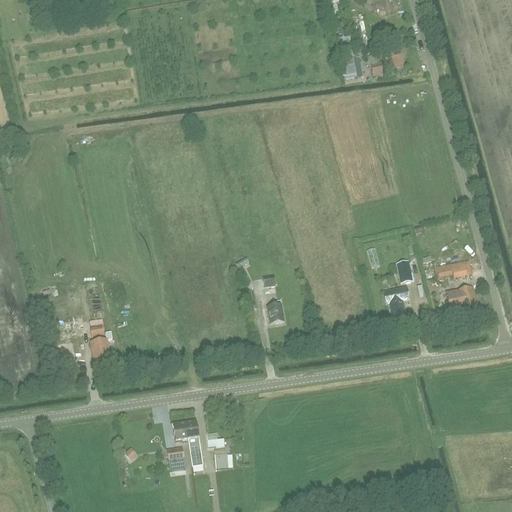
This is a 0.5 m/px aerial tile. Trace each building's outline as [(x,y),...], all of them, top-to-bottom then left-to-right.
[(354,78),(350,59),(348,59),(346,52),(337,54),(343,81),(354,78)] [(398,53),(382,57),(386,71),(402,66),(398,53)] [(379,66),(370,68),(373,78),(382,75),(379,66)] [(423,256),(425,264),(432,262),(430,254),(423,256)] [(244,280),(248,278),(242,268),(248,264),(246,259),(235,266),(244,280)] [(400,286),(412,283),(408,263),(395,266),(400,286)] [(447,281),(453,280),(467,277),(463,264),(445,268),(447,281)] [(477,283),(485,278),(483,273),(474,279),(477,283)] [(274,278),(263,280),(264,289),(275,288),(274,278)] [(56,298),(62,295),(59,287),(53,290),(56,298)] [(459,312),(476,309),(472,289),(456,293),(459,312)] [(401,303),(408,301),(406,290),(383,295),(385,306),(389,306),(392,321),(405,318),(401,303)] [(250,312),(257,310),(253,293),(247,294),(250,312)] [(269,326),(284,324),(281,307),(280,303),(273,304),(273,308),(266,309),(269,326)] [(53,334),(75,333),(74,320),(53,321),(53,334)] [(91,338),(103,336),(102,327),(90,329),(91,338)] [(94,363),(109,361),(106,342),(91,344),(94,363)] [(201,453),(199,440),(196,422),(187,424),(188,435),(186,435),(187,442),(188,442),(190,455),(201,453)] [(188,435),(187,424),(172,426),(175,445),(179,444),(179,443),(187,442),(186,435),(188,435)] [(217,441),(206,442),(206,444),(207,449),(207,451),(214,450),(226,449),(225,440),(217,441)] [(126,455),(131,465),(140,461),(135,450),(126,455)] [(169,473),(185,471),(182,450),(166,452),(169,473)] [(227,457),(227,456),(214,457),(215,471),(228,470),(227,457)] [(232,492),(231,484),(219,487),(220,494),(232,492)]
